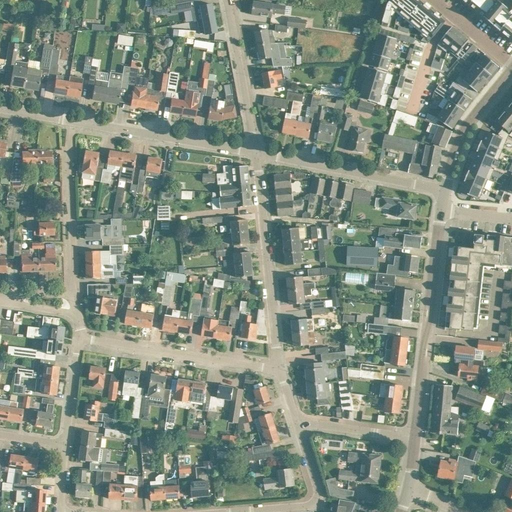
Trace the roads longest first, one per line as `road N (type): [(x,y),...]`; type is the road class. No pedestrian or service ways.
road 1 (unclassified): [(414,438),(441,208)]
road 2 (unclassified): [(256,151),(280,367)]
road 3 (residential): [(280,367),(79,338)]
road 4 (residential): [(444,189),(256,151)]
road 5 (residential): [(256,151),(72,121)]
road 6 (residential): [(71,295),(72,121)]
road 7 (residential): [(256,151),(226,0)]
road 8 (unclassified): [(444,189),(468,122),(511,70)]
